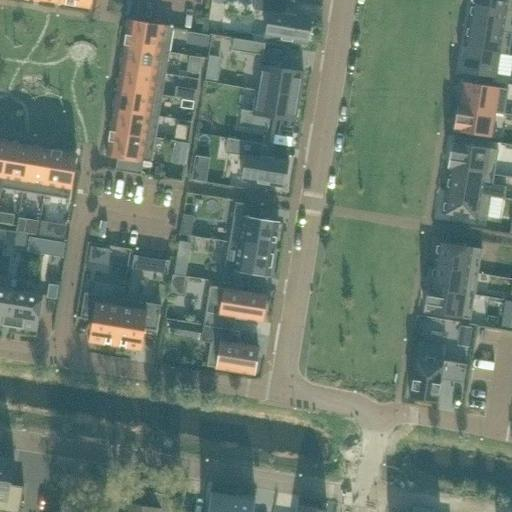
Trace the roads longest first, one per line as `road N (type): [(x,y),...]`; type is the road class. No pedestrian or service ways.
road 1 (residential): [(346,0),(286,391)]
road 2 (residential): [(365,495),(0,436)]
road 3 (residential): [(62,357),(286,391)]
road 4 (residential): [(511,436),(396,414),(361,416)]
road 5 (residential): [(85,207),(62,357)]
